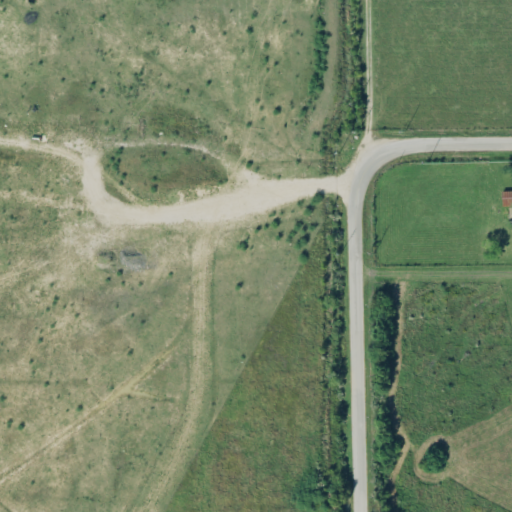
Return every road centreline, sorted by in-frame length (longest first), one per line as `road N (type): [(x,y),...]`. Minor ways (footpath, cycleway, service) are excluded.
road 1 (residential): [(354,193),(333,185),(133,216),(0,279),(154,506),(202,415),(212,204)]
road 2 (tertiary): [(356,511),(353,211),(365,168)]
road 3 (tertiary): [(365,168),(411,147),(511,142)]
